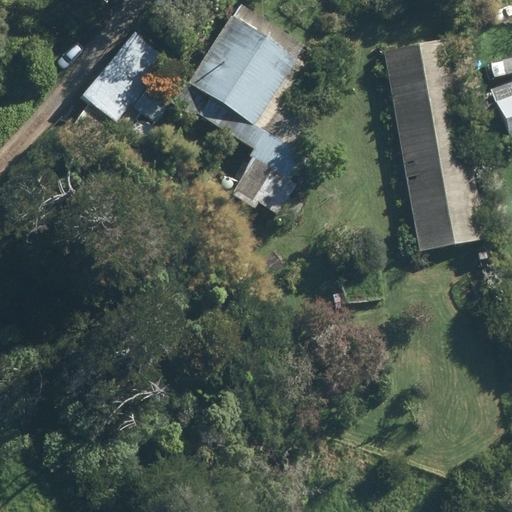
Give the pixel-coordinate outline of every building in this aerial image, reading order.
[(290,179),(309,153),(272,126),(319,54),(241,3),(175,104),(250,152),(259,159),(232,196),(258,213),(261,208),(277,219),(280,215),(294,225),(307,206),(296,197),(303,188),(290,179)] [(123,126),(136,109),(155,124),(167,108),(149,93),(175,59),(138,30),(86,97),(123,126)] [(454,40),(386,51),(421,255),(488,244),(454,40)] [(511,100),(500,103),(509,142),(511,140),(511,100)] [(203,151),(163,127),(149,151),(188,175),(203,151)] [(387,272),(349,270),(347,304),(386,305),(387,272)] [(465,326),(465,300),(447,300),(447,326),(465,326)]
